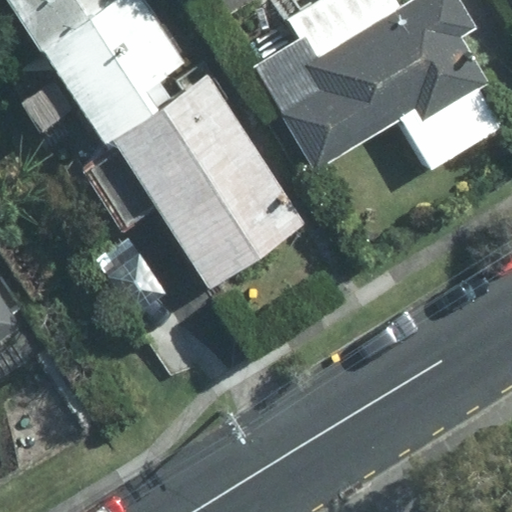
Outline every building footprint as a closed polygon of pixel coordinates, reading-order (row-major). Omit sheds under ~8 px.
[(27,0),(51,39),(58,34),(108,0),(27,0)] [(200,70),(155,0),(108,0),(58,34),(115,127),(126,120),(200,70)] [(489,19),(477,0),(396,0),(325,43),(312,21),(261,51),(323,156),(420,99),(428,113),(499,71),(474,28),(489,19)] [(215,59),(200,70),(126,120),(219,277),(311,211),(215,59)] [(0,336),(27,319),(0,276),(0,336)]
